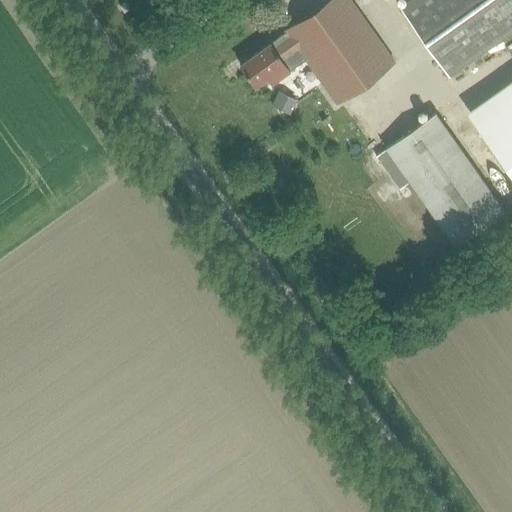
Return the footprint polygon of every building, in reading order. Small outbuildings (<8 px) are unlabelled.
[(284,32),(238,65),(253,86),(265,77),(270,84),(304,60),(334,104),(392,63),(347,0),(326,0),(283,31),(284,32)] [(511,0),(410,0),(398,9),(446,78),(511,32),(511,0)] [(125,1),(119,5),(123,13),(130,8),(125,1)] [(174,15),(180,11),(177,6),(170,10),(174,15)] [(450,111),(461,138),(495,124),(476,79),(433,97),(440,116),(450,111)] [(432,114),(383,149),(452,247),(502,212),(432,114)] [(511,116),(480,139),(511,183),(511,116)]
